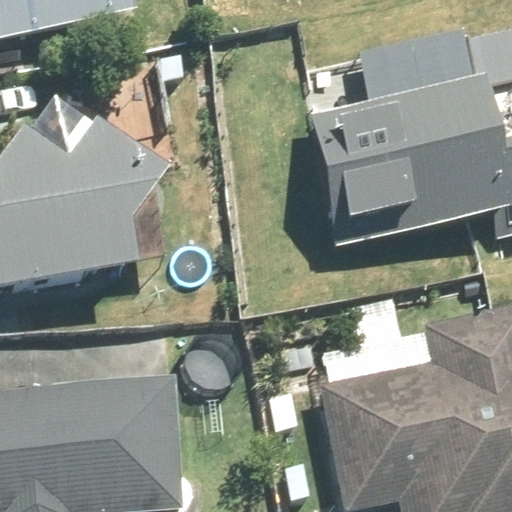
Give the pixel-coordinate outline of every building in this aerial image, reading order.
[(0,0),(0,56),(134,33),(128,0),(0,0)] [(511,43),(467,50),(473,105),(311,128),(331,260),(495,237),(499,249),(511,246),(511,43)] [(0,309),(130,293),(129,283),(164,278),(157,223),(150,218),(162,202),(131,178),(133,168),(131,156),(127,145),(120,136),(113,129),(104,123),(93,120),(82,118),(70,118),(60,122),(50,126),(41,133),(23,158),(0,187),(0,309)] [(317,398),(339,511),(511,511),(511,323),(423,342),(430,374),(317,398)] [(178,511),(174,405),(0,412),(0,511),(178,511)]
